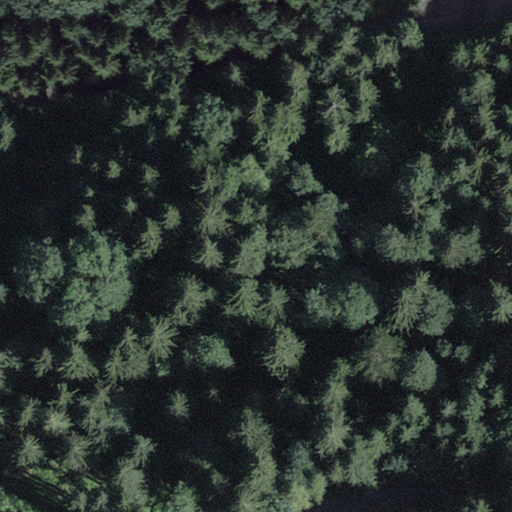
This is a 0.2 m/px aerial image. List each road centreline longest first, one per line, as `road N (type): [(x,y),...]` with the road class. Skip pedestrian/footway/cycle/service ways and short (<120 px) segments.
road 1 (track): [(0,101),(224,48),(511,14)]
road 2 (unclassified): [(511,488),(393,489),(323,511)]
